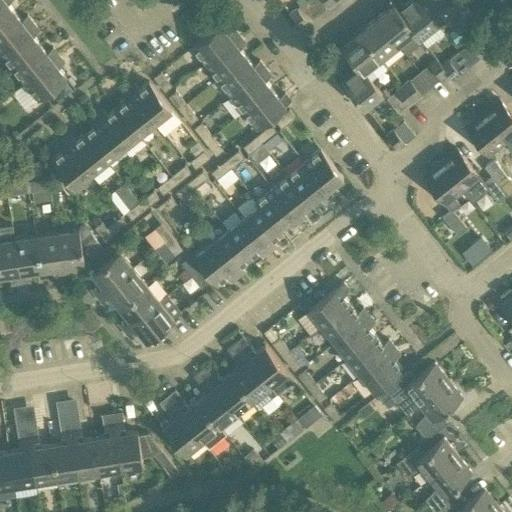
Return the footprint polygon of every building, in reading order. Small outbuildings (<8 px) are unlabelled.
[(10,0),(0,0),(0,22),(14,11),(7,3),(10,0)] [(417,0),(408,0),(398,9),(397,9),(414,30),(414,31),(426,46),(443,32),(436,23),(417,0)] [(458,15),(453,9),(446,0),(417,0),(436,23),(446,15),(451,21),(458,15)] [(397,9),(398,9),(393,3),(375,16),(397,44),(414,31),(414,30),(397,9)] [(301,29),(308,23),(295,6),(288,13),(301,29)] [(14,11),(0,22),(0,48),(33,22),(27,15),(21,20),(14,11)] [(397,44),(375,16),(359,30),(380,57),(397,44)] [(33,22),(0,48),(0,51),(11,66),(40,43),(33,34),(39,30),(33,22)] [(234,28),(228,32),(220,23),(192,46),(205,62),(240,35),(234,28)] [(380,57),(359,30),(341,44),(359,66),(363,71),(364,70),(380,57)] [(240,35),(205,62),(218,78),(246,56),(239,47),(245,42),(240,35)] [(457,50),(470,67),(488,52),(475,35),(457,50)] [(40,43),(11,66),(24,81),(58,54),(53,47),(47,52),(40,43)] [(58,54),(24,81),(37,98),(65,75),(58,66),(64,61),(58,54)] [(246,56),(218,78),(231,94),(265,67),(259,60),(253,64),(246,56)] [(441,64),(440,63),(435,57),(427,63),(441,79),(447,74),(446,73),(447,73),(440,64),(441,64)] [(447,58),(440,63),(441,64),(440,64),(447,73),(446,73),(447,74),(452,80),(460,74),(447,58)] [(363,71),(359,66),(342,79),(363,106),(381,92),(364,70),(363,71)] [(265,67),(231,94),(243,110),(272,88),(265,79),(271,74),(265,67)] [(164,90),(171,85),(160,71),(153,77),(164,90)] [(408,78),(402,84),(415,100),(421,95),(408,78)] [(135,82),(127,88),(155,122),(171,109),(149,81),(139,88),(135,82)] [(415,100),(402,84),(394,90),(407,106),(415,100)] [(125,100),(116,107),(139,135),(155,122),(127,88),(120,94),(125,100)] [(279,96),(272,88),(243,110),(256,127),(291,99),(285,92),(279,96)] [(179,109),(186,104),(175,90),(169,96),(179,109)] [(511,114),(499,98),(482,112),(505,141),(511,135),(511,114)] [(197,117),(186,104),(179,109),(190,123),(197,117)] [(103,108),(95,113),(123,148),(139,135),(116,107),(107,114),(103,108)] [(281,127),(294,116),(289,109),(275,120),(281,127)] [(505,141),(482,112),(465,125),(488,154),(505,141)] [(93,125),(84,132),(107,160),(123,148),(95,113),(88,119),(93,125)] [(205,141),(212,135),(201,122),(194,127),(205,141)] [(256,135),(262,142),(275,131),(270,124),(256,135)] [(397,150),(405,144),(392,127),(384,133),(397,150)] [(71,133),(64,139),(91,173),(107,160),(84,132),(76,139),(71,133)] [(222,149),(212,135),(205,141),(215,154),(222,149)] [(262,142),(256,135),(243,145),(248,152),(262,142)] [(56,145),(61,151),(52,158),(74,186),(91,173),(64,139),(56,145)] [(439,161),(463,190),(480,176),(457,147),(439,161)] [(320,148),(304,161),(331,195),(338,189),(333,183),(343,176),(320,148)] [(224,160),(230,167),(243,156),(238,149),(224,160)] [(195,167),(209,157),(203,150),(190,161),(195,167)] [(493,158),(484,165),(507,194),(500,185),(509,178),(493,158)] [(20,177),(42,173),(39,160),(18,163),(20,177)] [(230,167),(224,160),(211,171),(216,178),(230,167)] [(331,195),(304,161),(288,174),(310,202),(319,195),(324,201),(331,195)] [(463,190),(439,161),(422,175),(445,204),(463,190)] [(184,165),(171,176),(176,183),(190,172),(184,165)] [(507,194),(484,165),(491,175),(482,182),(498,202),(507,194)] [(202,170),(189,180),(194,187),(208,177),(202,170)] [(125,209),(140,197),(120,173),(106,185),(125,209)] [(310,202),(288,174),(272,186),(299,221),(306,215),(301,209),(310,202)] [(176,183),(171,176),(157,186),(163,193),(176,183)] [(33,190),(50,188),(48,179),(32,182),(33,190)] [(194,187),(189,180),(175,191),(181,198),(194,187)] [(6,186),(7,194),(24,192),(22,183),(6,186)] [(299,221),(272,186),(255,200),(258,203),(279,227),(287,220),(292,226),(299,221)] [(139,201),(144,208),(158,197),(153,190),(139,201)] [(170,196),(156,206),(162,213),(175,203),(170,196)] [(144,208),(139,201),(126,212),(131,218),(144,208)] [(279,227),(258,203),(243,216),(270,250),(277,244),(272,238),(282,231),(279,227)] [(457,234),(467,227),(451,207),(441,215),(457,234)] [(107,227),(112,234),(126,223),(120,216),(107,227)] [(270,250),(243,216),(227,228),(249,257),(258,250),(263,256),(270,250)] [(101,221),(94,227),(105,240),(112,234),(101,221)] [(164,241),(171,235),(160,223),(153,228),(164,241)] [(73,273),(72,264),(84,263),(79,227),(56,231),(63,274),(73,273)] [(227,228),(211,241),(238,275),(245,269),(241,264),(249,257),(227,228)] [(63,274),(56,231),(35,234),(41,269),(52,268),(53,276),(63,274)] [(41,269),(35,234),(14,237),(20,281),(31,279),(29,271),(41,269)] [(171,235),(164,241),(174,254),(181,249),(171,235)] [(20,281),(14,237),(0,238),(0,275),(9,274),(10,282),(20,281)] [(238,275),(211,241),(194,254),(217,282),(226,275),(231,281),(238,275)] [(119,249),(115,252),(109,245),(91,260),(96,267),(91,271),(98,281),(92,286),(98,294),(133,266),(119,249)] [(470,246),(462,253),(473,267),(481,260),(470,246)] [(191,275),(198,269),(187,256),(181,261),(191,275)] [(146,283),(133,266),(98,294),(104,302),(111,296),(118,305),(146,283)] [(177,272),(183,279),(189,274),(184,267),(177,272)] [(198,269),(191,275),(201,288),(208,282),(198,269)] [(343,281),(337,286),(309,308),(322,325),(350,302),(343,294),(349,289),(343,281)] [(146,283),(118,305),(125,314),(119,320),(125,327),(159,300),(146,283)] [(511,293),(501,302),(511,315),(511,334),(511,293)] [(159,300),(125,327),(131,335),(138,330),(145,340),(173,317),(159,300)] [(350,302),(322,325),(334,341),(369,314),(363,306),(357,311),(350,302)] [(369,314),(334,341),(347,357),(375,335),(369,326),(374,321),(369,314)] [(293,379),(264,343),(255,351),(242,335),(234,341),(270,385),(276,392),(293,379)] [(375,335),(347,357),(360,373),(394,346),(388,338),(382,343),(375,335)] [(283,356),(289,350),(279,337),(272,342),(283,356)] [(270,385),(234,341),(226,347),(239,364),(230,371),(253,399),(258,406),(276,392),(270,385)] [(400,353),(394,346),(360,373),(373,390),(401,367),(394,358),(400,353)] [(300,364),(289,350),(283,356),(293,369),(300,364)] [(403,373),(386,386),(377,394),(387,406),(397,401),(407,412),(418,403),(448,379),(434,361),(410,381),(403,373)] [(253,399),(230,371),(221,378),(208,362),(200,368),(236,412),(253,399)] [(236,412),(200,368),(193,374),(206,391),(197,398),(219,426),(220,425),(236,412)] [(307,388),(315,382),(304,368),(296,375),(307,388)] [(418,403),(426,412),(416,424),(427,437),(444,424),(437,415),(462,396),(448,379),(418,403)] [(315,382),(307,388),(318,402),(326,396),(315,382)] [(167,395),(202,439),(208,447),(226,433),(220,425),(219,426),(197,398),(188,405),(175,389),(167,395)] [(202,439),(167,395),(159,401),(172,418),(162,425),(185,453),(202,439)] [(334,421),(341,415),(330,401),(323,407),(334,421)] [(374,408),(368,401),(357,409),(363,417),(374,408)] [(320,413),(313,404),(306,409),(314,418),(320,413)] [(137,429),(125,431),(122,410),(111,412),(120,468),(142,464),(141,456),(152,454),(153,453),(160,448),(148,432),(137,433),(137,429)] [(105,434),(93,436),(99,471),(120,468),(111,412),(101,414),(105,434)] [(99,471),(93,436),(82,438),(79,417),(69,419),(78,475),(99,471)] [(62,441),(51,443),(56,478),(78,475),(69,419),(59,420),(62,441)] [(51,443),(39,444),(36,424),(26,425),(35,481),(56,478),(51,443)] [(19,447),(8,449),(13,485),(35,481),(26,425),(16,427),(19,447)] [(278,432),(269,438),(277,447),(285,441),(278,432)] [(444,437),(413,461),(402,470),(406,476),(419,469),(427,478),(457,454),(444,437)] [(160,448),(153,453),(158,459),(165,454),(160,448)] [(262,458),(254,448),(246,455),(254,465),(262,458)] [(0,495),(15,494),(13,485),(8,449),(0,450),(0,495)] [(427,478),(434,488),(425,499),(435,511),(447,503),(441,495),(471,471),(457,454),(427,478)] [(177,470),(173,464),(166,470),(169,474),(177,470)] [(236,481),(243,475),(236,465),(228,471),(236,481)] [(454,511),(447,503),(435,511),(487,511),(497,504),(484,487),(454,511)] [(387,508),(396,500),(390,492),(381,500),(387,508)]
